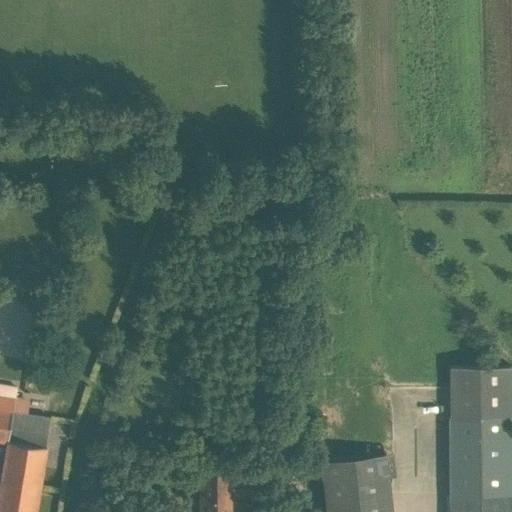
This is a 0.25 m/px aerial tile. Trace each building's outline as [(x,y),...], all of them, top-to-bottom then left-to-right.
[(511,511),(511,364),(452,365),(453,511),(511,511)] [(0,511),(35,511),(39,490),(46,447),(50,417),(13,411),(17,388),(0,385),(0,439),(8,441),(0,492),(0,511)] [(388,511),(384,452),(321,456),(324,511),(388,511)] [(230,511),(231,467),(202,467),(202,511),(230,511)] [(179,488),(194,488),(194,472),(179,472),(179,488)]
